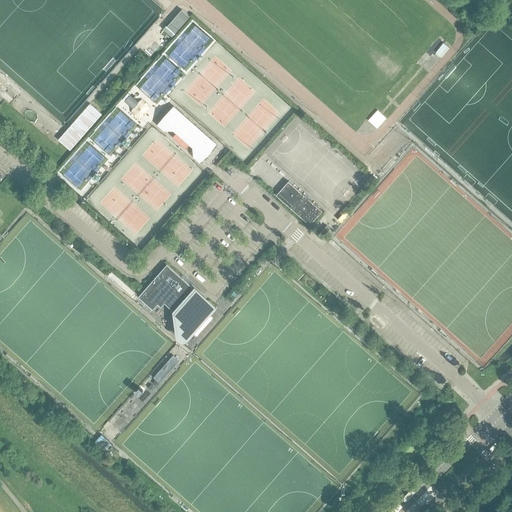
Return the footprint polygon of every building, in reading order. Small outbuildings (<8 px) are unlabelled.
[(182,9),(167,26),(175,33),(190,16),(182,9)] [(437,62),(445,53),(439,48),(431,56),(437,62)] [(145,78),(140,83),(149,91),(154,85),(145,78)] [(90,103),(58,139),(70,150),(102,114),(90,103)] [(174,107),(159,124),(164,129),(180,128),(194,140),(194,156),(200,161),(215,144),(174,107)] [(289,181),(276,195),(310,224),(322,211),(289,181)] [(327,225),(319,235),(323,238),(330,228),(327,225)] [(161,307),(165,303),(175,312),(179,335),(179,336),(180,337),(181,338),(182,338),(183,338),(184,338),(185,338),(186,338),(187,337),(188,336),(214,306),(167,264),(138,297),(153,310),(158,304),(161,306),(160,307),(161,307)] [(232,302),(239,294),(237,292),(234,296),(233,296),(229,300),(232,302)] [(101,434),(94,443),(101,449),(104,446),(108,450),(112,444),(108,441),(109,440),(101,434)] [(114,446),(111,449),(119,456),(122,452),(114,446)]
